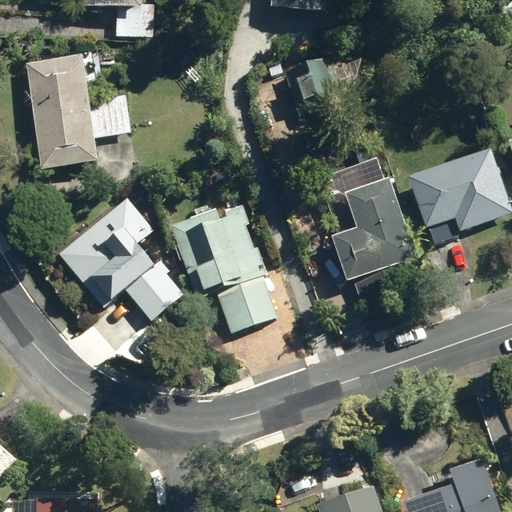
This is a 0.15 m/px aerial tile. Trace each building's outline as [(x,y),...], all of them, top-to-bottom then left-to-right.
[(156,38),(157,5),(151,5),(150,0),(74,0),(89,0),(89,8),(120,9),(119,37),(156,38)] [(279,0),(278,8),(334,14),(335,0),(279,0)] [(348,83),(359,87),(366,60),(344,54),(348,83)] [(30,65),(48,173),(106,164),(102,138),(134,134),(129,94),(95,100),(88,55),(30,65)] [(288,73),(303,120),(348,105),(333,59),(288,73)] [(461,222),(465,233),(511,217),(511,191),(498,152),(415,181),(433,232),(461,222)] [(359,284),(366,305),(427,285),(420,263),(424,262),(390,158),(324,180),(343,237),(337,239),(353,286),(359,284)] [(130,295),(155,324),(189,296),(146,244),(159,233),(130,197),(62,255),(110,312),(130,295)] [(221,295),(235,336),(284,321),(248,204),(176,226),(200,301),(221,295)] [(0,481),(15,465),(0,450),(0,481)] [(504,511),(485,454),(452,465),(456,480),(405,496),(410,511),(504,511)] [(320,500),(323,511),(386,511),(377,482),(320,500)] [(96,511),(97,502),(38,500),(37,511),(96,511)]
